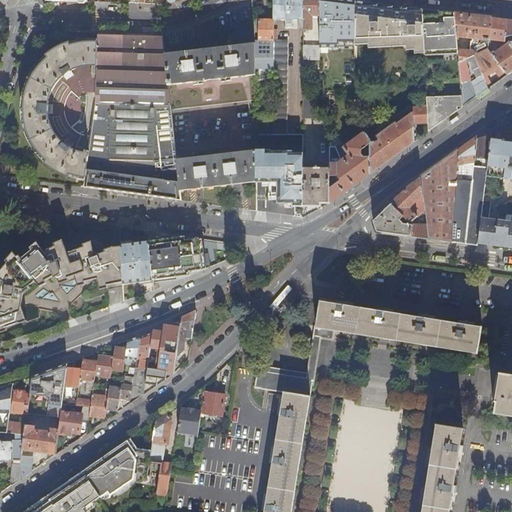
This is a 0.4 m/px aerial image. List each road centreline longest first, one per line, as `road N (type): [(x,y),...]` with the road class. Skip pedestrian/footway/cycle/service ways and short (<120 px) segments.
road 1 (secondary): [(0,511),(191,377),(337,239)]
road 2 (secondary): [(302,235),(201,288),(0,361)]
road 3 (residential): [(302,235),(0,193)]
road 4 (residential): [(21,15),(151,22),(224,0)]
road 5 (residential): [(511,261),(337,239)]
road 6 (secondary): [(511,96),(383,188)]
